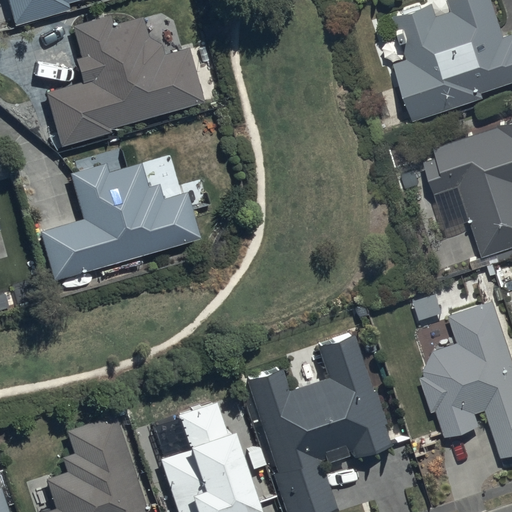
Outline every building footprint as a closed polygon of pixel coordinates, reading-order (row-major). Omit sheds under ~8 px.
[(5,0),(11,20),(66,6),(64,0),(5,0)] [(392,55),(394,63),(408,113),(481,92),(479,85),(511,76),(511,28),(503,31),(492,0),(448,0),(449,2),(434,7),(431,0),(414,0),(390,8),(398,36),(403,52),(392,55)] [(78,76),(42,87),(57,141),(106,127),(105,122),(199,96),(185,42),(160,49),(158,39),(145,31),(138,11),(108,22),(104,9),(68,22),(78,48),(70,51),(78,76)] [(433,148),(421,153),(433,186),(456,178),(482,250),(491,246),(494,254),(511,247),(511,111),(430,138),(433,148)] [(87,264),(195,235),(182,186),(159,192),(156,179),(145,182),(138,157),(103,166),(101,159),(67,168),(79,213),(35,224),(48,274),(56,272),(58,284),(59,284),(60,284),(61,284),(62,285),(63,285),(64,285),(65,285),(66,285),(67,285),(68,285),(69,285),(70,285),(71,285),(72,285),(73,285),(74,284),(75,284),(76,284),(77,283),(78,283),(79,283),(79,282),(80,282),(81,282),(82,281),(83,281),(84,280),(84,279),(85,279),(86,278),(87,278),(87,277),(88,276),(89,275),(87,264)] [(422,359),(418,369),(427,402),(433,400),(441,428),(476,418),(473,405),(482,403),(495,449),(511,443),(511,360),(491,294),(447,307),(450,318),(413,330),(422,359)] [(278,365),(244,377),(273,469),(269,470),(282,511),(318,511),(333,507),(318,460),(349,450),(350,455),(386,444),(379,422),(384,421),(374,390),(370,391),(351,331),(314,344),(324,376),(285,388),(278,365)] [(174,511),(211,511),(211,510),(252,498),(227,417),(220,419),(212,394),(174,406),(185,442),(156,451),(174,511)] [(53,501),(34,507),(35,511),(151,511),(150,508),(144,510),(112,409),(62,425),(69,446),(59,450),(64,466),(44,473),(53,501)] [(0,511),(8,511),(0,487),(0,511)]
